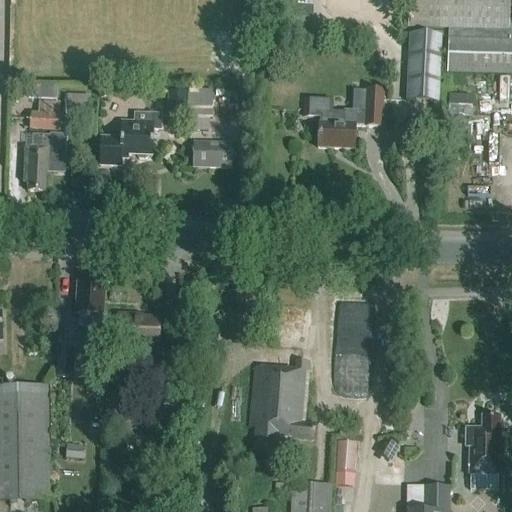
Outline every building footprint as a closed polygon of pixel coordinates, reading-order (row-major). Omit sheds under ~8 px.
[(509,0),(408,0),(407,31),(448,31),(447,76),(511,77),(511,42),(509,43),(509,0)] [(275,32),(311,34),(313,7),(276,5),(275,32)] [(442,37),(408,35),(406,102),(439,104),(442,37)] [(212,92),(188,92),(188,132),(209,132),(209,121),(212,121),(212,92)] [(352,152),(353,128),(379,128),(380,92),(364,92),(363,113),(341,113),(341,115),(329,115),(330,104),(302,103),(301,120),(318,120),(318,126),(317,126),(317,150),(352,152)] [(185,112),(185,94),(168,93),(167,112),(185,112)] [(473,115),(473,95),(451,96),(451,115),(473,115)] [(66,96),(66,108),(90,109),(91,96),(66,96)] [(31,114),(30,131),(58,132),(59,104),(38,103),(38,115),(31,114)] [(100,139),(99,167),(120,168),(120,157),(135,157),(139,161),(146,161),(149,158),(151,158),(152,132),(161,132),(162,115),(134,114),(133,124),(122,124),(121,140),(100,139)] [(51,138),(46,137),(32,137),(31,150),(24,149),(22,184),(27,185),(27,192),(45,193),(46,173),(51,173),(53,151),(49,151),(51,138)] [(234,145),(194,144),(193,171),(233,172),(234,145)] [(109,319),(101,319),(103,287),(79,286),(78,304),(76,304),(76,314),(77,314),(77,315),(87,316),(85,346),(99,347),(106,347),(109,319)] [(158,353),(160,321),(158,321),(158,323),(134,322),(134,319),(118,318),(117,355),(130,355),(130,350),(157,351),(157,353),(158,353)] [(58,345),(57,374),(73,375),(74,346),(58,345)] [(105,353),(89,352),(88,381),(104,382),(105,353)] [(315,427),(306,426),(303,426),(308,365),(296,364),(295,373),(254,370),(248,429),(255,430),(252,455),(277,457),(278,441),(313,444),(315,427)] [(174,410),(176,377),(161,376),(159,409),(174,410)] [(0,503),(49,501),(48,387),(0,387),(0,503)] [(498,442),(498,419),(482,419),(482,431),(465,431),(465,445),(469,445),(469,477),(471,477),(471,492),(499,491),(499,476),(502,476),(501,442),(498,442)] [(340,425),(339,438),(359,439),(359,425),(340,425)] [(354,488),(354,475),(356,444),(337,443),(336,474),(335,488),(354,488)] [(67,448),(66,460),(83,461),(84,449),(67,448)] [(331,511),(333,487),(292,485),(291,486),(275,485),(275,496),(291,497),(290,511),(267,511),(268,511),(252,511),(251,511),(331,511)] [(422,511),(418,511),(407,511),(406,511),(451,511),(452,489),(423,488),(422,511)]
